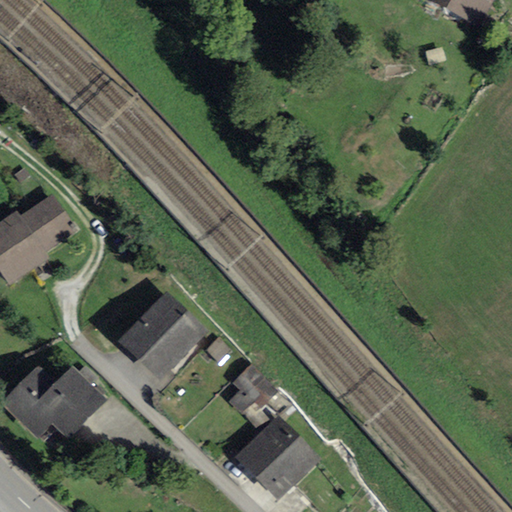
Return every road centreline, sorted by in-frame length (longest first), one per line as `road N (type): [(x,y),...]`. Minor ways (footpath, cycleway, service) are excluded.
road 1 (residential): [(253,511),(73,332),(70,305),(87,273)]
road 2 (track): [(0,139),(82,212),(97,240),(87,273)]
